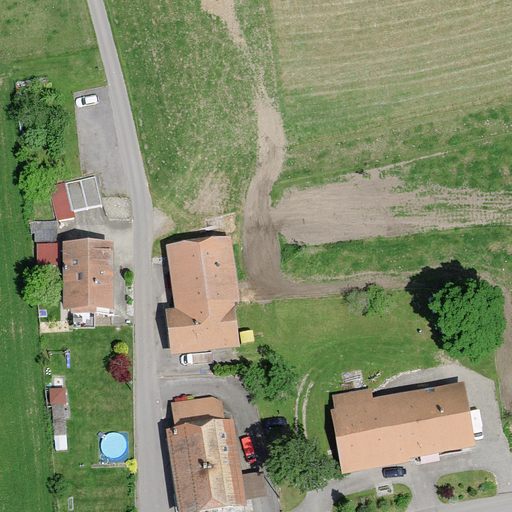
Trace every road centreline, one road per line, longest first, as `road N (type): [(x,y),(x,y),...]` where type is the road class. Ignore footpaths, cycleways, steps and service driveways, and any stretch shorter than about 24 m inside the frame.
road 1 (unclassified): [(153,511),(142,205),(95,0)]
road 2 (track): [(314,492),(302,389),(323,361),(401,344)]
